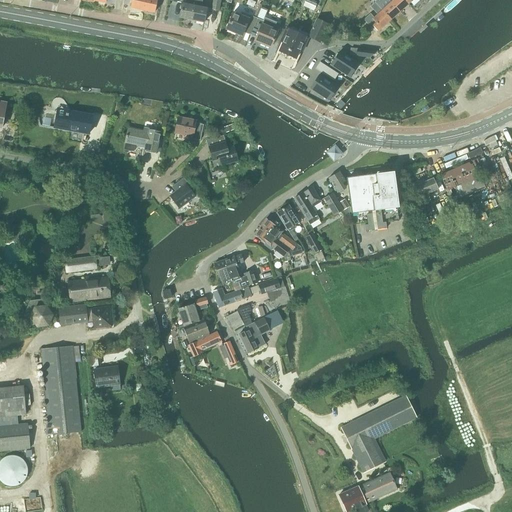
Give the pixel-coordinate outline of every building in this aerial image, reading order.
[(132,0),(131,8),(142,11),(144,0),(132,0)] [(144,0),(142,11),(154,13),(156,0),(144,0)] [(180,18),(192,21),(195,5),(195,0),(188,0),(188,4),(183,3),(180,18)] [(195,0),(195,5),(192,21),(204,23),(207,8),(201,7),(202,1),(201,1),(201,0),(195,0)] [(219,11),(220,0),(213,0),(212,9),(219,11)] [(378,0),(375,3),(390,21),(400,12),(391,3),(388,0),(381,0),(380,1),(378,0)] [(388,0),(391,3),(400,12),(409,4),(405,0),(388,0)] [(378,32),(390,21),(375,3),(371,7),(377,15),(374,18),(370,14),(364,20),(371,28),(373,26),(378,32)] [(250,35),(257,19),(242,12),(240,16),(233,13),(226,30),(242,36),(243,32),(250,35)] [(257,19),(250,35),(256,38),(255,41),(270,48),(280,24),(264,18),(263,21),(257,19)] [(320,43),(328,24),(317,19),(309,38),(320,43)] [(287,55),(297,34),(286,29),(281,41),(284,42),(279,52),(287,55)] [(297,34),(287,55),(296,59),(300,49),(303,51),(308,39),(297,34)] [(358,49),(357,56),(370,58),(376,52),(358,49)] [(340,52),(331,66),(349,78),(358,64),(340,52)] [(321,63),(316,70),(334,81),(338,74),(321,63)] [(319,75),(310,89),(328,101),(338,87),(319,75)] [(56,112),(53,128),(89,134),(92,114),(82,113),(57,108),(56,112)] [(200,141),(203,125),(196,124),(197,120),(178,117),(175,133),(192,137),(192,139),(200,141)] [(218,132),(219,136),(235,130),(233,125),(224,128),(225,129),(218,132)] [(125,144),(124,150),(130,151),(132,151),(133,151),(135,150),(135,149),(136,148),(136,147),(136,146),(145,148),(145,150),(156,152),(160,132),(148,129),(148,128),(144,127),(143,130),(129,127),(125,144)] [(212,160),(209,161),(212,171),(224,168),(223,165),(238,161),(234,147),(227,148),(226,143),(209,147),(212,160)] [(329,154),(335,161),(342,154),(335,148),(329,154)] [(452,201),(485,187),(474,160),(440,175),(452,201)] [(337,193),(345,188),(342,183),(345,182),(339,172),(328,178),(337,193)] [(363,212),(367,212),(368,214),(367,215),(368,225),(365,225),(366,232),(386,229),(386,223),(383,223),(381,210),(398,208),(393,173),(347,179),(352,214),(363,212)] [(179,209),(196,196),(186,184),(187,183),(184,178),(174,186),(178,191),(170,197),(179,209)] [(438,190),(433,178),(424,182),(423,180),(417,183),(418,185),(417,185),(423,200),(432,196),(431,193),(438,190)] [(294,199),(307,221),(310,225),(319,219),(317,215),(313,208),(321,202),(312,188),(294,199)] [(332,193),(324,198),(335,216),(342,211),(345,217),(349,215),(348,207),(349,207),(345,199),(339,203),(332,193)] [(288,206),(277,213),(288,230),(295,242),(298,240),(293,230),(297,228),(295,226),(301,222),(297,215),(295,217),(288,206)] [(421,211),(426,209),(425,206),(416,210),(417,212),(419,216),(422,215),(421,211)] [(266,219),(260,228),(276,240),(290,249),(288,251),(290,257),(303,253),(301,247),(297,244),(284,234),(283,236),(281,234),(283,231),(266,219)] [(260,228),(254,235),(271,247),(284,257),(284,258),(290,257),(288,251),(290,249),(276,240),(260,228)] [(14,238),(22,242),(26,233),(19,229),(14,238)] [(312,233),(305,237),(313,255),(315,254),(318,261),(325,259),(321,251),(312,233)] [(241,255),(224,261),(231,281),(235,292),(241,289),(241,288),(242,288),(255,283),(257,282),(253,271),(244,274),(246,278),(242,279),(242,278),(237,265),(244,263),(241,255)] [(67,272),(97,269),(96,257),(66,260),(67,272)] [(222,285),(231,281),(224,261),(214,264),(219,277),(222,285)] [(275,277),(281,276),(279,270),(276,268),(273,269),(275,277)] [(70,302),(111,298),(109,277),(68,282),(70,302)] [(281,278),(257,285),(260,295),(284,287),(281,278)] [(241,289),(234,292),(225,295),(222,288),(213,292),(219,307),(251,295),(248,287),(241,289)] [(170,289),(163,291),(165,299),(172,297),(170,289)] [(196,304),(194,305),(196,312),(208,308),(206,304),(208,304),(206,298),(195,301),(196,304)] [(183,326),(199,322),(194,304),(178,309),(183,326)] [(86,305),(59,308),(61,326),(88,323),(88,322),(93,321),(94,329),(112,326),(109,307),(92,309),(87,309),(86,305)] [(245,325),(252,323),(248,312),(251,311),(249,305),(236,310),(245,325)] [(233,330),(244,325),(237,312),(227,317),(233,330)] [(263,318),(246,327),(247,330),(254,327),(257,334),(259,333),(260,332),(261,334),(261,335),(270,331),(263,318)] [(208,333),(204,320),(183,328),(189,343),(211,334),(210,332),(208,333)] [(260,332),(259,333),(257,334),(254,327),(247,330),(239,334),(248,353),(266,344),(261,335),(261,334),(260,332)] [(193,357),(209,349),(208,347),(221,341),(217,333),(188,346),(193,357)] [(230,365),(238,362),(229,342),(224,344),(231,362),(229,363),(230,365)] [(73,346),(42,349),(49,425),(46,425),(46,428),(47,436),(50,436),(80,433),(79,418),(73,346)] [(90,367),(100,365),(99,355),(88,357),(90,367)] [(117,367),(94,370),(96,387),(112,385),(112,391),(120,390),(119,384),(120,384),(117,367)] [(24,386),(0,387),(0,416),(16,415),(26,414),(24,386)] [(364,472),(385,462),(373,439),(416,419),(406,397),(342,428),(364,472)] [(0,452),(30,449),(30,448),(28,424),(17,425),(9,426),(7,426),(0,426),(0,452)] [(13,455),(10,455),(7,456),(4,457),(2,459),(0,460),(0,483),(1,484),(3,486),(6,488),(9,488),(13,489),(16,488),(20,487),(22,485),(24,483),(26,481),(28,477),(28,474),(29,471),(28,468),(27,465),(25,462),(23,460),(20,458),(18,456),(13,455)] [(359,486),(339,495),(346,511),(347,511),(349,511),(350,511),(366,511),(369,511),(366,505),(398,490),(390,473),(360,487),(359,486)]
